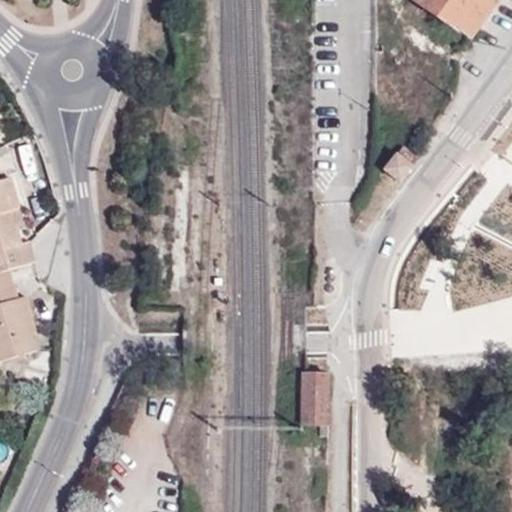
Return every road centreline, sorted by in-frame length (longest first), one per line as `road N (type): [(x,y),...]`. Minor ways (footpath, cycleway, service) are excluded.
road 1 (residential): [(511,61),(397,220),(368,354)]
road 2 (tertiary): [(25,511),(64,428),(83,358),(75,193)]
road 3 (residential): [(368,354),(355,511)]
road 4 (residential): [(511,323),(368,354)]
